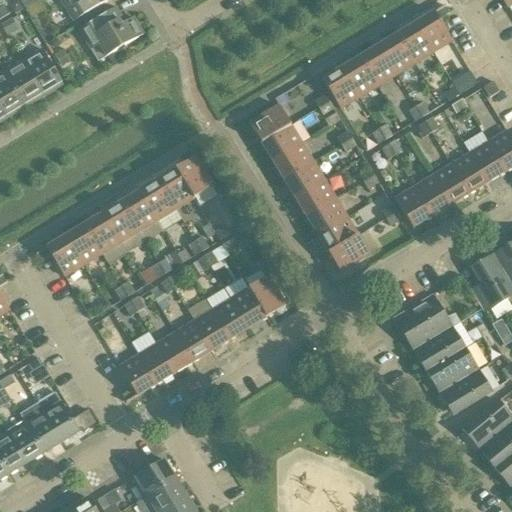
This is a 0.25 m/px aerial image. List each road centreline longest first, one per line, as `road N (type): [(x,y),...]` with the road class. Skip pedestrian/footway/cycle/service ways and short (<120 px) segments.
road 1 (residential): [(511,195),(327,310)]
road 2 (residential): [(327,310),(157,413)]
road 3 (residential): [(157,413),(0,509)]
